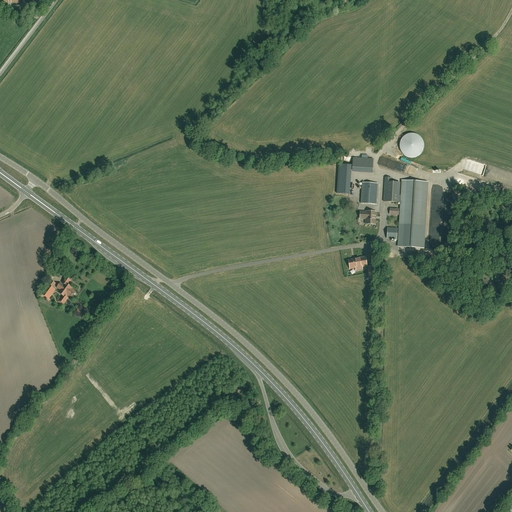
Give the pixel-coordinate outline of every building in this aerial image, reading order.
[(352,169),(372,171),(373,160),(353,158),(352,169)] [(351,165),(339,164),(336,193),(349,194),(351,165)] [(402,196),(399,196),(391,195),(392,184),(390,184),(390,178),(384,178),(383,202),(400,203),(398,247),(423,248),(427,182),(402,181),(402,196)] [(378,184),(362,183),(361,204),(376,205),(378,184)] [(365,225),(375,225),(376,213),(366,212),(366,213),(360,212),(360,219),(367,219),(366,224),(365,224),(365,225)] [(433,215),(432,243),(440,243),(441,215),(433,215)] [(387,239),(396,239),(397,229),(387,228),(387,239)] [(356,268),(356,270),(362,269),(362,267),(367,266),(366,263),(365,260),(365,257),(355,258),(355,259),(348,260),(350,269),(356,268)] [(63,283),(64,284),(63,286),(60,283),(57,287),(60,289),(58,292),(63,296),(61,299),(65,301),(68,298),(66,297),(67,295),(71,298),(76,292),(72,289),(72,288),(67,285),(70,281),(66,278),(63,283)] [(51,281),(42,294),(48,299),(55,290),(52,288),(55,283),(51,281)]
